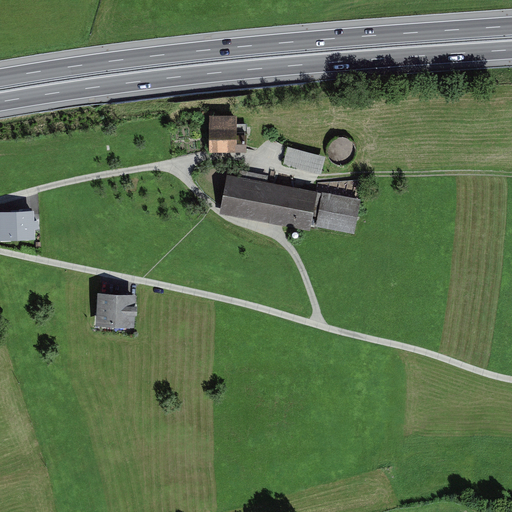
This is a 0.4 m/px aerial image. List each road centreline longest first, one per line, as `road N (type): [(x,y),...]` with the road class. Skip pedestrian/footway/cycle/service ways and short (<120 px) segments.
road 1 (motorway): [(0,102),(176,76),(511,48)]
road 2 (motorway): [(511,24),(204,49),(0,77)]
road 3 (track): [(326,180),(511,170)]
